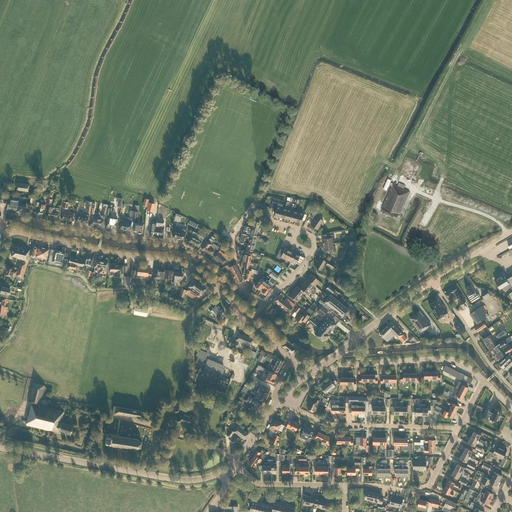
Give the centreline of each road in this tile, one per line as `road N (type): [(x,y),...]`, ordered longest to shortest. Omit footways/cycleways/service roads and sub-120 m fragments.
road 1 (residential): [(43,220),(181,243),(263,303)]
road 2 (secondary): [(233,462),(182,480),(0,447)]
road 3 (residential): [(4,233),(172,260),(217,288)]
road 4 (unclassified): [(293,407),(305,389),(343,365),(443,358),(484,382)]
road 5 (residential): [(458,428),(334,424),(293,407)]
road 6 (secondary): [(303,378),(433,279)]
road 7 (residential): [(345,485),(428,486),(458,428)]
road 8 (residential): [(511,388),(433,279)]
road 9 (residential): [(233,462),(205,443),(114,417)]
road 10 (residential): [(233,462),(258,483),(345,485)]
